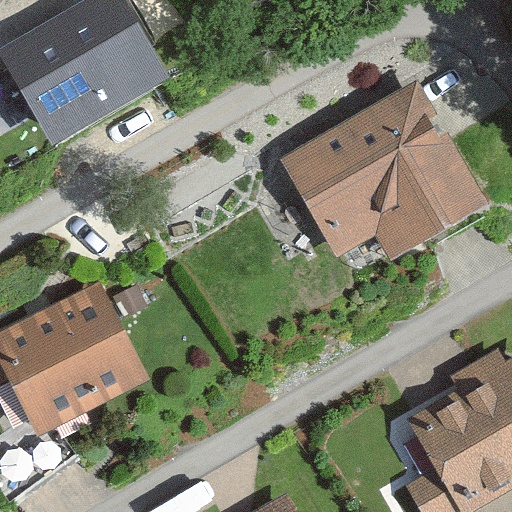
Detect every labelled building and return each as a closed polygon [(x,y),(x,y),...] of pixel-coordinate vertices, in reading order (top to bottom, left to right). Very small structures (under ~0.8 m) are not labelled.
[(116,0),(90,0),(0,50),(0,74),(48,159),(168,92),(116,0)] [(411,86),(283,161),(339,257),(372,237),(386,261),(481,205),(411,86)] [(97,288),(0,339),(0,363),(42,441),(149,383),(97,288)] [(435,476),(429,480),(449,511),(484,511),(511,494),(511,349),(426,403),(443,430),(417,447),(435,476)] [(302,511),(287,486),(244,511),(302,511)]
